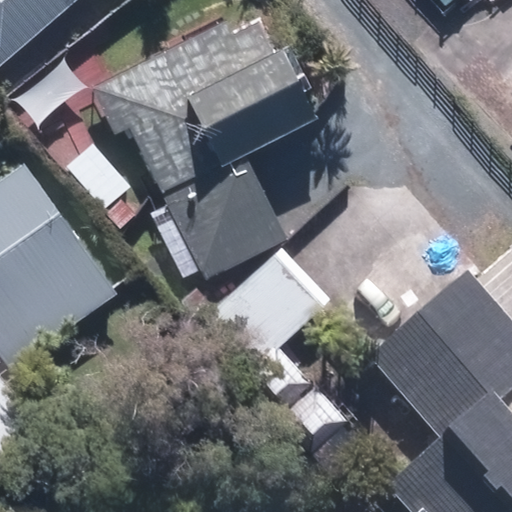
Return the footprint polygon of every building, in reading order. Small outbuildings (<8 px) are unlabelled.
[(0,0),(0,51),(8,61),(78,0),(0,0)] [(264,1),(115,75),(215,274),(364,200),(264,1)] [(130,290),(31,159),(0,182),(0,456),(50,419),(17,375),(130,290)] [(511,511),(511,281),(472,242),(347,366),(426,444),(378,491),(399,511),(511,511)] [(274,249),(195,323),(310,446),(341,416),(278,349),(326,304),(274,249)]
